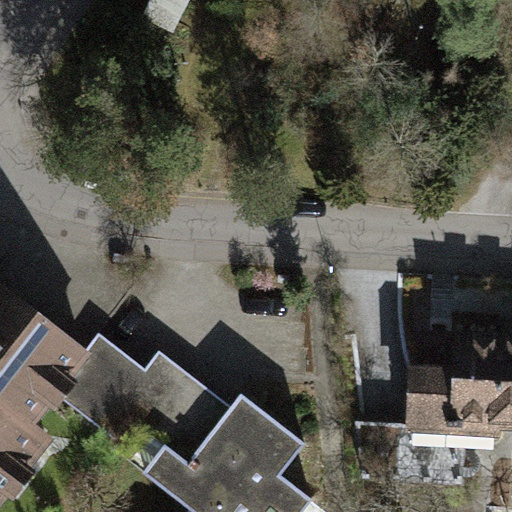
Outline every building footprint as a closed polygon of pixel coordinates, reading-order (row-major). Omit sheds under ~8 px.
[(322,0),(366,23),(378,0),(322,0)] [(90,356),(0,285),(0,451),(30,474),(55,440),(37,427),(59,398),(90,356)] [(449,367),(403,362),(402,425),(360,424),(360,501),(466,504),(469,431),(511,435),(511,334),(449,329),(449,367)] [(230,408),(161,356),(148,373),(102,339),(90,356),(59,398),(138,459),(131,466),(192,511),(322,511),(279,477),(304,447),(240,396),(230,408)] [(30,474),(0,451),(0,501),(4,496),(10,501),(30,474)]
